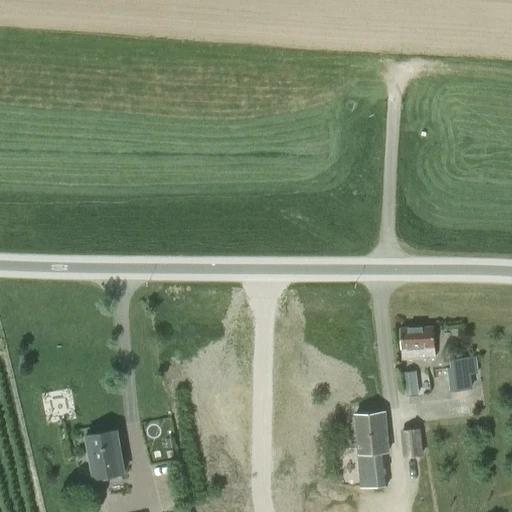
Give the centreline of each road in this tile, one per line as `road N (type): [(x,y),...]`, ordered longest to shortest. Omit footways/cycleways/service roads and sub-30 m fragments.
road 1 (tertiary): [(511,271),(0,266)]
road 2 (track): [(511,74),(415,64),(399,75),(395,92)]
